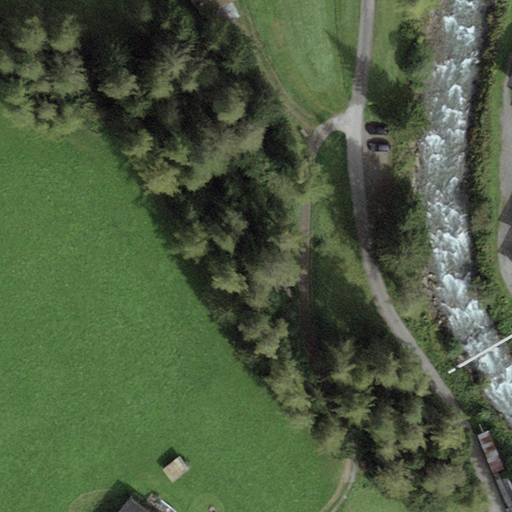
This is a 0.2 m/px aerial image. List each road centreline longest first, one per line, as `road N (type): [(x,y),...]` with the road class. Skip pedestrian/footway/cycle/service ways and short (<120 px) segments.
road 1 (track): [(495,511),(436,380),(376,292),(356,184),(362,0)]
road 2 (track): [(354,121),(336,109),(317,136),(312,333),(350,428),(325,511)]
road 3 (track): [(317,136),(278,101),(241,11)]
